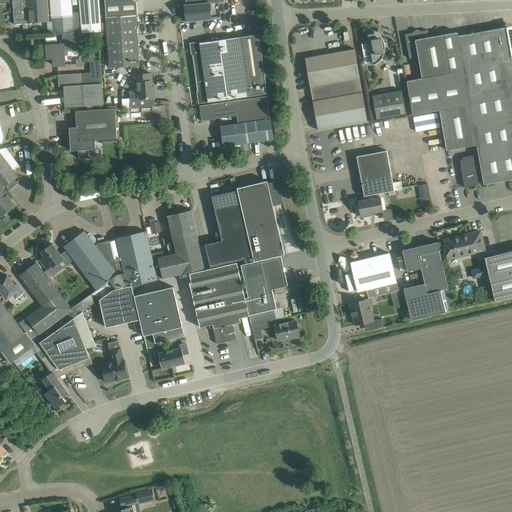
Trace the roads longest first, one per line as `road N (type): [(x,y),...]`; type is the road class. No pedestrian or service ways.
road 1 (unclassified): [(76,422),(328,351),(335,328),(318,248)]
road 2 (unclassified): [(511,4),(277,17)]
road 3 (unclassified): [(318,248),(511,202)]
road 4 (unclassified): [(51,209),(38,109),(18,56),(0,42)]
road 5 (unclassified): [(188,177),(166,0)]
road 6 (unclassified): [(51,209),(188,177)]
road 7 (unclassified): [(301,154),(277,17)]
